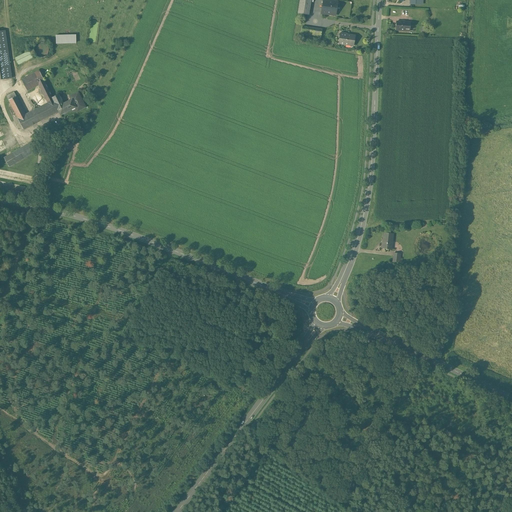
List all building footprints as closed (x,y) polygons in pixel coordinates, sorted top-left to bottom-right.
[(338,2),(326,0),(323,0),(321,14),(335,16),(338,2)] [(310,6),(300,5),(298,14),(308,15),(310,6)] [(401,22),(396,22),(396,30),(405,31),(405,30),(406,22),(401,21),(401,22)] [(322,30),(309,28),(308,35),(321,37),(322,30)] [(5,31),(0,31),(0,79),(11,78),(5,31)] [(347,34),(340,33),(339,44),(353,46),(355,36),(347,35),(347,34)] [(76,35),(56,35),(56,43),(76,43),(76,35)] [(43,41),(41,41),(40,41),(39,41),(37,42),(35,44),(34,45),(33,48),(33,49),(34,50),(34,52),(36,54),(38,56),(39,56),(40,56),(41,56),(43,56),(45,55),(47,53),(48,51),(49,50),(49,48),(48,46),(48,45),(47,43),(44,42),(43,41)] [(29,51),(15,58),(18,64),(33,57),(29,51)] [(48,103),(26,114),(24,110),(16,114),(18,118),(23,130),(59,112),(52,98),(52,97),(45,82),(39,71),(22,80),(27,91),(39,85),(48,103)] [(14,92),(7,96),(9,101),(17,97),(14,92)] [(72,100),(64,104),(59,94),(52,97),(52,98),(59,112),(62,110),(64,113),(76,107),(72,100)] [(17,97),(9,101),(16,114),(24,110),(17,97)] [(32,142),(4,158),(9,167),(37,151),(32,142)] [(391,249),(393,234),(384,233),(383,243),(382,243),(381,248),(391,249)]
